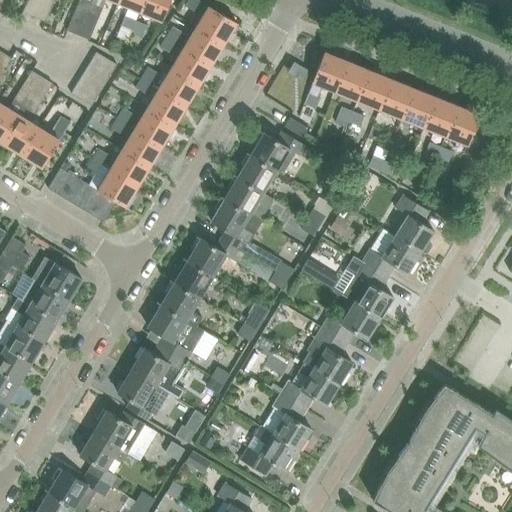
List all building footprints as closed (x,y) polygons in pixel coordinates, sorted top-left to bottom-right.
[(28,0),(24,13),(35,17),(41,0),(28,0)] [(41,0),(35,17),(46,22),(54,0),(41,0)] [(80,0),(68,31),(79,35),(92,4),(82,0),(80,0)] [(93,0),(92,4),(103,9),(106,0),(109,0),(117,3),(118,0),(93,0)] [(118,0),(117,3),(140,12),(144,0),(118,0)] [(171,0),(144,0),(140,12),(162,21),(171,0)] [(189,0),(185,7),(194,12),(201,1),(198,0),(189,0)] [(92,4),(79,35),(90,40),(103,9),(92,4)] [(203,17),(197,27),(224,44),(237,23),(235,22),(210,6),(203,17)] [(132,32),(136,21),(125,17),(120,27),(132,32)] [(147,26),(136,21),(132,32),(143,37),(147,26)] [(185,48),(212,64),(224,44),(197,27),(185,48)] [(173,28),(167,37),(177,43),(183,34),(173,28)] [(177,43),(167,37),(161,48),(171,54),(177,43)] [(173,68),(200,84),(212,64),(185,48),(173,68)] [(2,52),(0,55),(0,77),(12,59),(2,52)] [(97,52),(91,63),(111,75),(117,65),(97,52)] [(325,53),(305,104),(316,109),(320,99),(318,98),(322,86),(336,92),(348,62),(325,53)] [(336,92),(358,101),(370,71),(348,62),(336,92)] [(91,63),(84,73),(105,86),(111,75),(91,63)] [(149,67),(142,79),(152,85),(159,73),(149,67)] [(160,89),(186,105),(200,84),(173,68),(160,89)] [(13,101),(23,107),(24,108),(42,77),(32,71),(13,101)] [(358,101),(379,110),(392,80),(370,71),(358,101)] [(84,73),(78,84),(98,96),(105,86),(84,73)] [(42,77),(24,108),(34,114),(53,84),(42,77)] [(146,94),(152,85),(142,79),(136,88),(146,94)] [(379,110),(401,118),(414,89),(392,80),(379,110)] [(98,96),(78,84),(71,94),(92,106),(98,96)] [(148,109),(174,125),(186,105),(160,89),(148,109)] [(401,118),(423,127),(435,97),(414,89),(401,118)] [(423,127),(445,136),(457,106),(435,97),(423,127)] [(0,141),(2,143),(18,115),(23,107),(13,101),(8,109),(0,103),(0,141)] [(457,106),(445,136),(468,145),(480,116),(457,106)] [(337,118),(348,123),(353,112),(341,108),(337,118)] [(124,109),(118,119),(128,125),(134,115),(124,109)] [(135,129),(162,146),(174,125),(148,109),(135,129)] [(353,112),(348,123),(360,127),(364,117),(353,112)] [(18,115),(2,143),(22,155),(39,128),(41,125),(33,120),(31,123),(18,115)] [(39,128),(22,155),(43,168),(70,123),(60,116),(49,134),(39,128)] [(290,117),(284,126),(302,137),(308,127),(290,117)] [(128,125),(118,119),(113,128),(123,134),(128,125)] [(123,150),(150,166),(162,146),(135,129),(123,150)] [(263,133),(250,155),(276,171),(276,170),(282,174),(295,152),(301,155),(306,146),(285,133),(280,143),(263,133)] [(425,154),(437,159),(441,148),(429,144),(425,154)] [(441,148),(437,159),(449,163),(453,153),(441,148)] [(99,149),(93,159),(103,165),(109,155),(99,149)] [(111,170),(137,186),(150,166),(123,150),(111,170)] [(250,155),(237,177),(263,192),(276,171),(250,155)] [(369,167),(380,172),(384,161),(373,157),(369,167)] [(103,165),(93,159),(86,170),(96,176),(103,165)] [(384,161),(380,172),(391,176),(396,166),(384,161)] [(48,189),(59,195),(71,175),(61,168),(48,189)] [(98,191),(100,193),(116,202),(125,207),(129,200),(137,186),(111,170),(104,181),(98,191)] [(59,195),(68,201),(80,180),(71,175),(59,195)] [(336,176),(323,198),(333,204),(346,182),(336,176)] [(237,177),(224,199),(250,214),(261,221),(274,199),(263,192),(237,177)] [(68,201),(78,207),(90,186),(80,180),(68,201)] [(78,207),(88,213),(100,193),(98,191),(90,186),(78,207)] [(100,193),(88,213),(104,223),(116,202),(100,193)] [(407,216),(395,236),(421,252),(424,247),(430,250),(436,240),(430,237),(433,232),(421,224),(428,212),(403,196),(395,209),(407,216)] [(224,199),(210,221),(223,229),(218,237),(230,244),(247,254),(252,246),(248,243),(237,237),(243,226),(250,214),(224,199)] [(315,210),(309,219),(322,227),(328,218),(315,210)] [(338,215),(329,228),(342,236),(350,222),(338,215)] [(322,227),(309,219),(303,229),(315,237),(322,227)] [(370,250),(363,262),(388,278),(395,265),(408,273),(421,252),(395,236),(382,257),(370,250)] [(201,239),(187,262),(213,277),(226,256),(240,265),(247,254),(230,244),(218,237),(213,247),(201,239)] [(12,238),(0,259),(0,260),(11,267),(21,273),(23,269),(30,258),(20,252),(22,249),(24,246),(13,239),(12,238)] [(342,295),(354,302),(380,318),(393,298),(380,290),(388,278),(363,262),(353,256),(333,289),(342,295)] [(31,279),(34,280),(69,301),(82,280),(44,257),(31,279)] [(0,281),(2,283),(6,277),(11,267),(0,260),(0,281)] [(304,268),(302,271),(316,279),(323,269),(309,260),(304,268)] [(187,262),(174,283),(200,299),(213,277),(187,262)] [(282,262),(276,272),(289,280),(295,270),(282,262)] [(289,280),(276,272),(270,281),(283,289),(289,280)] [(34,280),(22,301),(56,322),(69,301),(34,280)] [(174,283),(161,305),(197,327),(202,319),(192,313),(200,299),(174,283)] [(23,316),(17,327),(44,343),(56,322),(22,301),(17,299),(11,309),(23,316)] [(330,316),(322,328),(347,344),(355,331),(367,339),(380,318),(354,302),(341,323),(330,316)] [(162,336),(157,345),(187,363),(205,332),(197,327),(161,305),(148,327),(162,336)] [(250,314),(244,324),(257,332),(263,322),(250,314)] [(257,332),(244,324),(238,334),(251,342),(257,332)] [(17,327),(4,347),(31,363),(44,343),(17,327)] [(303,363),(313,369),(339,384),(352,363),(340,356),(347,344),(322,328),(315,339),(315,338),(308,349),(310,350),(308,353),(309,353),(303,363)] [(144,348),(130,370),(169,393),(178,399),(182,393),(184,389),(175,383),(181,372),(187,363),(167,351),(157,345),(151,353),(144,348)] [(4,347),(0,354),(0,372),(19,384),(31,363),(4,347)] [(288,382),(281,394),(307,410),(314,398),(326,405),(339,384),(313,369),(303,363),(291,383),(288,382)] [(130,370),(117,392),(131,401),(126,408),(147,420),(151,414),(155,416),(169,393),(130,370)] [(216,370),(211,378),(224,386),(229,378),(216,370)] [(0,400),(7,405),(19,384),(0,372),(0,400)] [(251,376),(246,384),(252,388),(257,380),(251,376)] [(224,386),(211,378),(206,387),(219,395),(224,386)] [(431,511),(425,508),(474,429),(485,435),(480,444),(511,464),(511,427),(494,415),(444,384),(431,401),(437,405),(423,428),(417,424),(408,442),(396,459),(402,462),(388,485),(382,482),(372,501),(390,511),(431,511)] [(285,414),(273,435),(298,451),(311,430),(299,422),(307,410),(281,394),(273,407),(285,414)] [(106,411),(93,433),(127,454),(144,426),(134,419),(123,413),(119,419),(106,411)] [(182,425),(176,435),(189,443),(195,433),(182,425)] [(248,448),(240,460),(266,476),(273,464),(285,471),(298,451),(273,435),(261,428),(255,437),(248,448)] [(127,454),(93,433),(92,433),(90,437),(79,455),(93,463),(88,472),(111,486),(116,477),(117,476),(106,470),(114,457),(122,462),(125,458),(127,454)] [(205,435),(200,443),(209,449),(214,440),(205,435)] [(172,442),(167,450),(166,452),(179,460),(185,450),(172,442)] [(210,462),(192,452),(186,462),(203,473),(210,462)] [(48,491),(75,507),(83,511),(97,491),(105,496),(111,486),(88,472),(82,481),(61,469),(48,491)] [(122,481),(116,477),(111,486),(117,489),(122,481)] [(224,511),(243,511),(244,511),(252,499),(226,483),(218,496),(226,501),(221,510),(224,511)] [(48,491),(35,511),(71,511),(75,507),(48,491)] [(142,491),(135,501),(148,509),(155,499),(142,491)] [(146,511),(148,509),(135,501),(129,511),(130,511),(146,511)]
